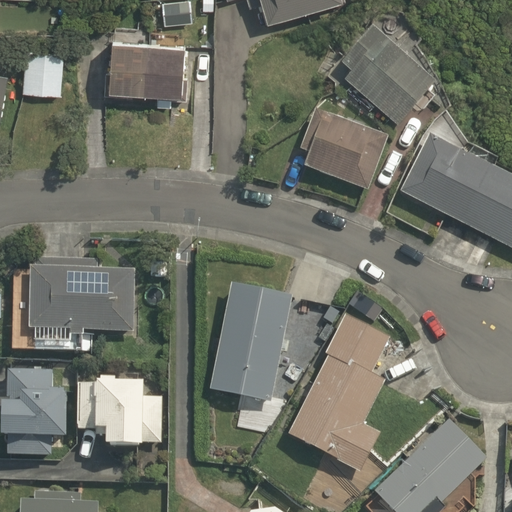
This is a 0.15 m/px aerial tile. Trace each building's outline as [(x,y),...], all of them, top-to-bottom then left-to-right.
[(213,0),(203,0),(204,11),(214,11),(213,0)] [(268,22),(340,0),(227,0),(228,0),(248,0),(251,7),(262,4),(268,22)] [(346,81),(399,127),(437,83),(374,28),(343,64),(353,73),(346,81)] [(133,92),(144,93),(147,43),(111,40),(109,72),(106,72),(104,94),(133,96),(133,92)] [(185,45),(147,43),(144,93),(158,94),(158,98),(186,100),(187,78),(182,77),(185,45)] [(23,92),(60,95),(64,53),(60,53),(26,50),(23,92)] [(0,131),(10,75),(0,73),(0,131)] [(306,166),(370,191),(390,137),(317,109),(302,150),(311,154),(306,166)] [(445,216),(464,226),(493,168),(429,136),(400,193),(445,216)] [(464,226),(511,250),(511,178),(493,168),(464,226)] [(37,351),(84,352),(84,337),(86,337),(86,331),(135,333),(137,270),(99,269),(100,259),(37,258),(37,268),(32,268),(31,330),(38,330),(37,351)] [(212,391),(273,403),(295,296),(233,284),(212,391)] [(367,310),(371,303),(360,296),(356,303),(367,310)] [(332,324),(339,313),(331,308),(324,319),(332,324)] [(0,327),(17,328),(18,310),(0,309),(0,327)] [(290,434),(362,472),(382,434),(365,425),(388,382),(373,374),(392,339),(347,316),(327,355),(330,357),(290,434)] [(296,381),(301,372),(289,366),(284,375),(296,381)] [(10,455),(52,456),(52,438),(65,438),(66,393),(52,392),(53,373),(7,372),(7,398),(12,398),(11,404),(5,404),(4,437),(10,437),(10,455)] [(79,383),(79,430),(97,430),(97,437),(107,437),(107,447),(144,447),(144,443),(161,443),(161,399),(143,399),(143,380),(96,380),(96,383),(79,383)] [(490,458),(452,419),(375,492),(394,511),(443,511),(446,510),(441,505),(490,458)] [(97,511),(98,503),(81,503),(81,493),(34,492),(34,501),(20,501),(19,511),(97,511)]
